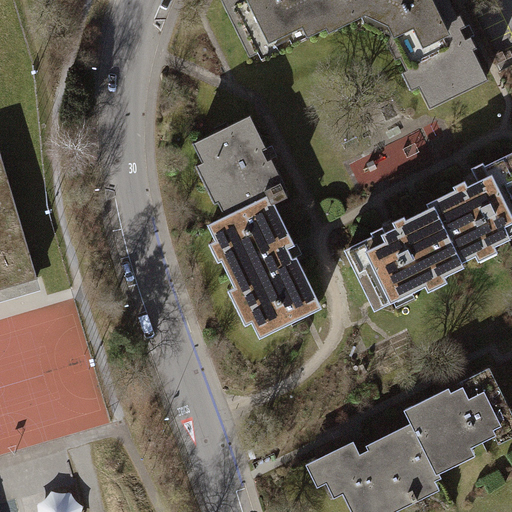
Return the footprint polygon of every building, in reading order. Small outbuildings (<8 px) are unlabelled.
[(219,0),(217,1),(249,67),(358,16),(379,20),(404,72),(399,74),(408,93),(416,89),(427,110),(485,83),(469,54),(475,51),(457,15),(452,17),(443,0),(219,0)] [(435,114),(352,148),(366,183),(449,149),(435,114)] [(285,199),(246,117),(190,143),(199,161),(192,164),(211,205),(215,203),(221,214),(265,194),(271,206),(285,199)] [(1,150),(0,150),(0,287),(39,276),(1,150)] [(430,208),(458,264),(470,258),(474,265),(493,256),(489,248),(511,236),(511,159),(510,156),(482,170),(480,166),(470,171),(474,181),(463,187),(461,183),(447,190),(449,193),(428,203),(430,208)] [(265,194),(221,214),(203,223),(211,241),(205,244),(215,265),(220,262),(232,288),(223,292),(240,327),(249,323),(257,340),(319,310),(294,257),(287,260),(283,252),(291,248),(271,206),(265,194)] [(360,248),(388,305),(419,290),(422,297),(442,287),(439,280),(461,269),(458,264),(430,208),(401,222),(399,218),(388,224),(390,229),(371,239),(372,241),(360,248)] [(353,447),(307,469),(318,492),(328,488),(335,502),(343,497),(350,511),(397,511),(438,492),(433,482),(439,479),(436,474),(471,457),(466,447),(491,435),(495,444),(511,435),(511,420),(487,370),(458,385),(460,389),(446,396),(444,390),(401,411),(409,428),(365,449),(368,454),(358,458),(353,447)] [(43,511),(84,511),(83,491),(42,494),(43,511)]
